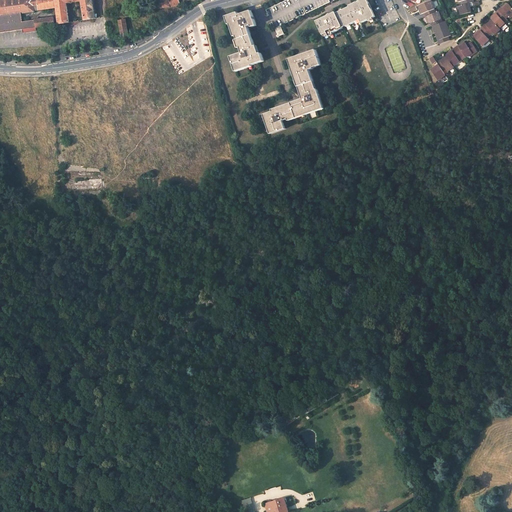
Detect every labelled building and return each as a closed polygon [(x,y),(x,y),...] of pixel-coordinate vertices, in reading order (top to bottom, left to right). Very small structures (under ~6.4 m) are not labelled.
[(4,0),(1,1),(0,0),(0,33),(23,30),(36,28),(54,25),(53,18),(22,22),(21,13),(56,8),(58,24),(69,23),(66,4),(81,1),(84,20),(95,19),(92,0),(4,0)] [(159,0),(154,1),(155,9),(179,5),(178,0),(159,0)] [(281,26),(306,14),(303,10),(305,9),(307,13),(335,0),(287,0),(266,10),(278,35),(277,36),(278,38),(284,34),(281,26)] [(339,28),(343,27),(344,28),(347,27),(346,25),(350,23),(351,25),(357,22),(361,20),(362,22),(362,23),(369,20),(373,18),(376,17),(372,10),(371,10),(369,5),(370,5),(368,1),(367,0),(359,0),(360,1),(350,6),(351,7),(337,14),(336,13),(317,22),(324,36),(328,33),(329,35),(333,33),(340,30),(339,28)] [(421,9),(423,14),(424,14),(425,17),(427,16),(437,12),(436,9),(435,9),(431,0),(419,5),(421,9)] [(457,6),(459,15),(472,12),(470,7),(469,3),(472,3),(474,2),(473,0),(458,0),(459,2),(462,2),(462,5),(457,6)] [(511,18),(511,17),(511,7),(508,3),(507,4),(502,8),(502,7),(498,11),(496,13),(497,14),(492,18),(491,19),(493,20),(487,25),(486,24),(482,28),(480,29),(481,31),(475,36),(474,37),(483,46),(490,40),(488,38),(493,33),(495,35),(501,29),(500,28),(506,23),(504,21),(509,16),(511,18)] [(238,13),(227,17),(229,25),(231,25),(233,24),(237,37),(238,40),(241,48),(243,53),(231,57),(235,70),(252,64),(252,66),(264,62),(262,54),(260,54),(258,55),(255,47),(248,27),(252,26),(256,24),(252,11),(239,16),(238,13)] [(434,26),(443,22),(439,12),(437,12),(427,16),(429,23),(431,23),(432,26),(434,26)] [(125,19),(118,20),(121,36),(127,35),(125,19)] [(437,34),(439,40),(449,37),(452,35),(446,21),(443,22),(434,26),(437,33),(435,34),(436,35),(437,34)] [(436,67),(432,70),(439,80),(446,75),(444,71),(447,70),(448,72),(455,68),(454,66),(460,62),(458,59),(465,55),(466,58),(473,53),(474,54),(478,52),(471,42),(467,45),(465,42),(465,43),(459,47),(458,46),(452,50),(453,51),(447,55),(446,56),(447,57),(441,61),(440,60),(437,62),(439,65),(436,67)] [(321,64),(317,50),(291,59),(300,87),(299,87),(303,99),(272,110),(273,112),(265,114),(272,134),(286,129),(283,121),(288,119),(324,107),(318,90),(317,90),(315,91),(312,83),(314,82),(310,71),(314,69),(314,68),(313,67),(321,64)] [(291,59),(289,60),(299,87),(300,87),(291,59)] [(289,121),(324,109),(324,107),(288,119),(289,121)] [(264,115),(271,135),(272,134),(265,114),(264,115)] [(154,177),(142,178),(143,186),(154,185),(154,177)] [(242,501),(244,508),(254,506),(251,498),(242,501)] [(288,511),(285,499),(266,505),(267,511),(288,511)]
